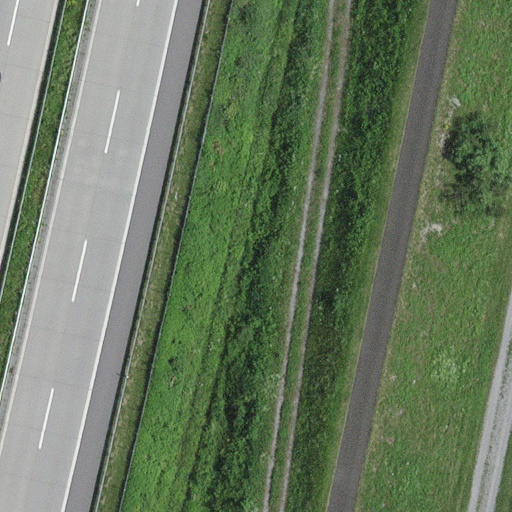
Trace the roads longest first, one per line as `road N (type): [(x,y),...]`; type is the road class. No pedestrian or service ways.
road 1 (motorway): [(23,511),(137,0)]
road 2 (track): [(445,0),(340,511)]
road 3 (unknown): [(342,0),(313,294),(276,511)]
